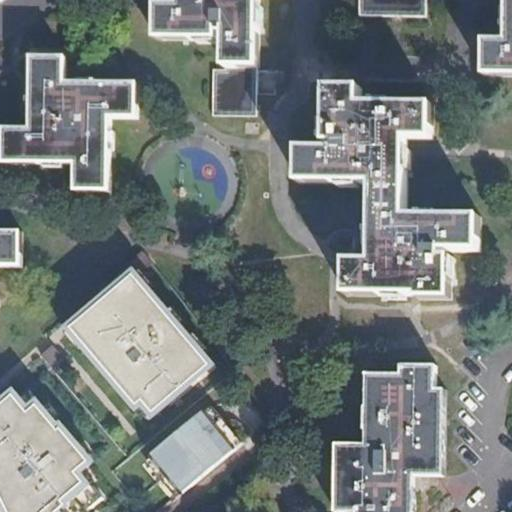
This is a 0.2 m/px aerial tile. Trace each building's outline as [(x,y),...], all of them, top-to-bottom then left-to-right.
[(214,118),(257,119),(257,69),(262,69),(262,0),(180,0),(181,9),(160,9),(159,41),(220,42),(221,31),(229,31),(229,72),(215,72),(214,118)] [(361,0),(361,18),(427,19),(427,0),(361,0)] [(511,0),(509,0),(508,48),(489,48),(489,76),(511,76),(511,0)] [(81,190),(114,191),(116,117),(140,118),(141,86),(68,84),(69,57),(36,57),(34,129),(8,129),(7,161),(81,163),(81,190)] [(349,295),(451,296),(452,250),(480,250),(480,220),(408,219),(408,192),(409,141),(434,141),(435,108),(363,107),(363,92),(331,92),(330,143),(340,143),(340,153),(303,153),(302,182),(377,183),(375,265),(349,265),(349,295)] [(0,266),(25,267),(26,236),(0,235),(0,266)] [(150,418),(208,365),(131,273),(67,326),(127,406),(138,400),(150,418)] [(447,471),(448,394),(448,393),(439,393),(439,367),(405,367),(405,380),(370,380),(369,448),(340,448),(340,511),(365,511),(414,511),(415,471),(447,471)] [(25,414),(9,394),(0,401),(0,488),(10,511),(70,511),(93,493),(78,476),(87,466),(34,407),(25,414)] [(239,447),(209,410),(155,455),(184,492),(239,447)]
